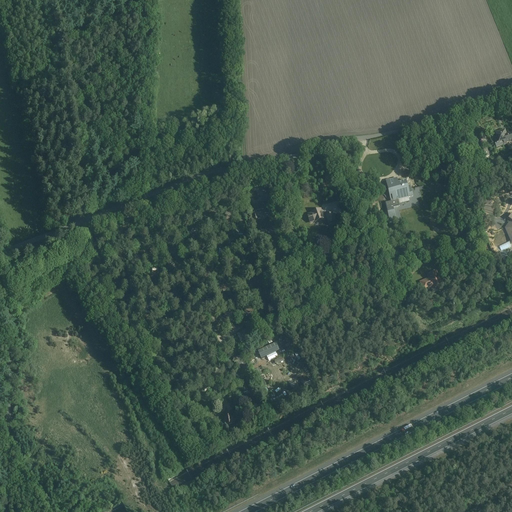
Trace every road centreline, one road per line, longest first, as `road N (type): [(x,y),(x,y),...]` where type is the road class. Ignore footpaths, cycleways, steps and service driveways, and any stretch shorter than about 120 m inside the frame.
road 1 (unclassified): [(0,252),(208,172),(245,170),(329,141),(402,129),(511,91)]
road 2 (motorway): [(511,376),(245,511)]
road 3 (unclassified): [(4,511),(9,328),(0,288)]
road 4 (motorway): [(313,511),(511,411)]
road 5 (track): [(141,198),(151,72),(143,5)]
road 6 (track): [(66,44),(87,218)]
road 7 (track): [(245,170),(235,0)]
road 8 (track): [(147,0),(66,44),(55,0)]
